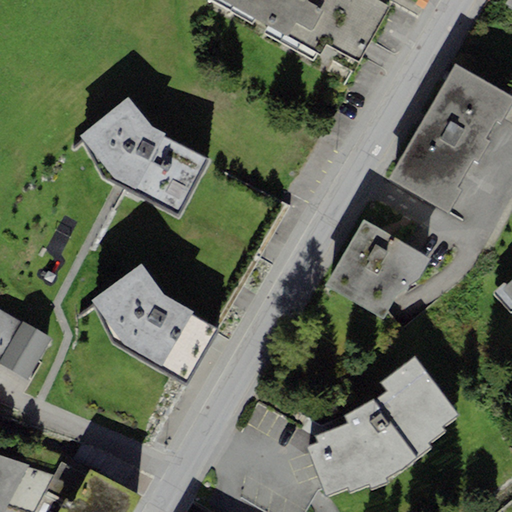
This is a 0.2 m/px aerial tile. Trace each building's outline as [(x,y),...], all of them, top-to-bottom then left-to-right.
[(212,0),(212,1),(252,24),(254,20),(269,28),(265,34),(312,61),(316,54),(321,56),(327,45),(359,63),(390,7),(377,0),(212,0)] [(458,187),(474,159),(478,161),(489,142),(485,140),(496,121),(501,124),(511,105),(511,96),(456,64),(388,179),(444,211),(448,213),(462,189),(458,187)] [(154,132),(131,99),(81,134),(101,176),(176,217),(209,160),(154,132)] [(364,221),(325,286),(381,319),(392,301),(399,305),(410,285),(417,282),(430,259),(420,254),(364,221)] [(165,298),(142,265),(91,301),(111,343),(187,384),(216,331),(191,316),(194,313),(165,298)] [(511,314),(511,313),(511,282),(507,286),(504,283),(492,293),(511,314)] [(51,338),(0,309),(0,362),(28,378),(51,338)] [(319,442),(307,447),(327,496),(347,489),(349,494),(368,486),(371,491),(388,483),(387,478),(404,470),(432,448),(429,443),(445,431),(442,427),(459,415),(415,358),(380,383),(387,392),(343,416),(346,424),(315,436),(319,442)] [(0,511),(2,511),(10,504),(31,511),(33,511),(54,475),(27,468),(29,464),(0,455),(0,511)] [(131,511),(140,497),(92,470),(88,476),(62,461),(54,475),(33,511),(131,511)]
